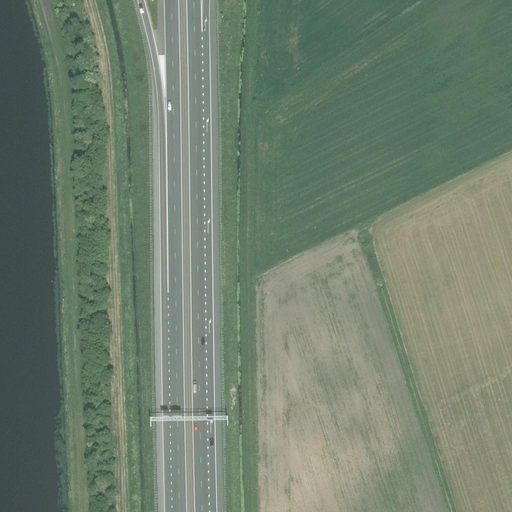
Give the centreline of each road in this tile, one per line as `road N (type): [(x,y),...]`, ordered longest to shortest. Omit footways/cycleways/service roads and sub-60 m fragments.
road 1 (motorway): [(203,511),(194,32)]
road 2 (motorway): [(140,0),(160,85),(175,292)]
road 3 (motorway): [(169,0),(175,292)]
road 4 (motorway): [(175,292),(179,511)]
